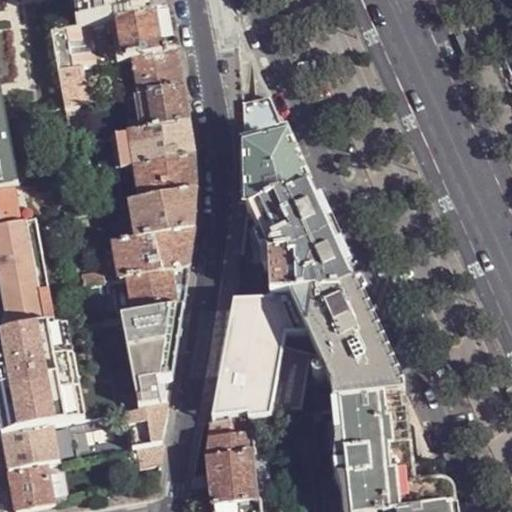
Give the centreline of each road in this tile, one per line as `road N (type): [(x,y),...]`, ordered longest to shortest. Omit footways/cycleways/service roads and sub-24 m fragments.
road 1 (residential): [(251,0),(479,511)]
road 2 (residential): [(195,0),(216,159),(214,249),(172,511)]
road 3 (secondary): [(511,269),(390,0)]
